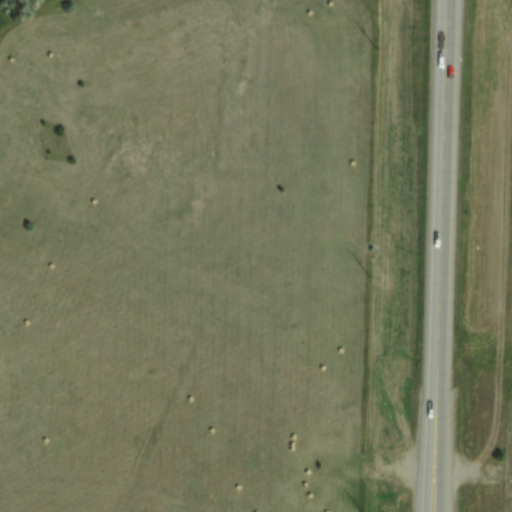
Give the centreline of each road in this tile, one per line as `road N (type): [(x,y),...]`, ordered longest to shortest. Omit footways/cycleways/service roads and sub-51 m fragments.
road 1 (primary): [(446,0),(441,260)]
road 2 (primary): [(441,260),(420,511)]
road 3 (primary): [(441,511),(441,260)]
